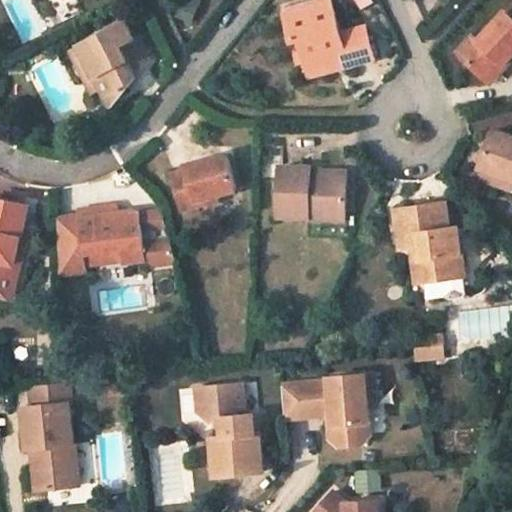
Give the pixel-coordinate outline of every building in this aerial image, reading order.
[(335,7),(289,19),(296,44),(303,42),(309,65),(348,56),(352,72),(379,66),(370,34),(344,40),(335,7)] [(474,38),(459,55),(488,82),(511,56),(511,7),(479,43),(474,38)] [(125,22),(81,45),(83,48),(93,71),(101,87),(111,107),(114,105),(137,79),(132,71),(151,61),(139,37),(134,39),(125,22)] [(302,67),(309,65),(303,42),(296,44),(302,67)] [(83,48),(73,53),(92,92),(101,87),(93,71),(83,48)] [(314,82),(352,72),(348,56),(309,65),(314,82)] [(511,136),(497,131),(484,168),(511,178),(511,136)] [(189,170),(173,174),(184,210),(200,205),(198,200),(218,194),(238,187),(226,152),(187,164),(189,170)] [(481,177),(511,188),(511,178),(484,168),(481,177)] [(314,170),(281,169),(278,219),(312,220),(312,215),(345,216),(347,174),(313,174),(314,170)] [(218,194),(198,200),(200,205),(220,199),(218,194)] [(28,208),(0,201),(0,279),(13,282),(21,241),(28,208)] [(447,203),(397,209),(402,249),(414,248),(422,246),(428,282),(466,277),(458,226),(450,227),(447,203)] [(116,207),(94,210),(95,217),(117,214),(116,207)] [(79,217),(85,254),(121,250),(123,264),(146,261),(144,242),(142,233),(140,215),(137,212),(117,214),(95,217),(94,210),(78,212),(79,217)] [(149,213),(140,215),(142,233),(158,231),(149,213)] [(345,225),(345,216),(312,215),(312,220),(312,225),(345,225)] [(86,268),(79,217),(58,220),(60,272),(70,271),(70,274),(87,272),(86,268)] [(162,240),(144,242),(146,261),(147,267),(174,264),(162,240)] [(0,297),(15,301),(23,266),(28,242),(21,241),(13,282),(0,279),(0,297)] [(418,283),(428,282),(422,246),(414,248),(418,283)] [(86,268),(123,264),(121,250),(85,254),(86,268)] [(443,337),(427,338),(428,348),(444,347),(443,337)] [(369,408),(368,393),(377,392),(375,374),(329,378),(330,381),(283,385),(286,420),(333,416),(334,425),(330,426),(332,440),(341,447),(364,445),(372,436),(369,408)] [(73,443),(69,403),(72,403),(70,381),(32,384),(34,405),(24,405),(28,448),(35,447),(36,458),(32,461),(34,489),(69,486),(67,465),(70,461),(75,461),(74,443),(73,443)] [(265,473),(259,416),(247,417),(245,385),(198,389),(200,414),(210,421),(223,420),(224,432),(219,432),(213,440),(216,478),(265,473)] [(378,407),(377,392),(368,393),(369,408),(378,407)] [(78,485),(75,461),(70,461),(67,465),(69,486),(78,485)] [(379,511),(379,500),(346,503),(333,491),(314,511),(379,511)]
